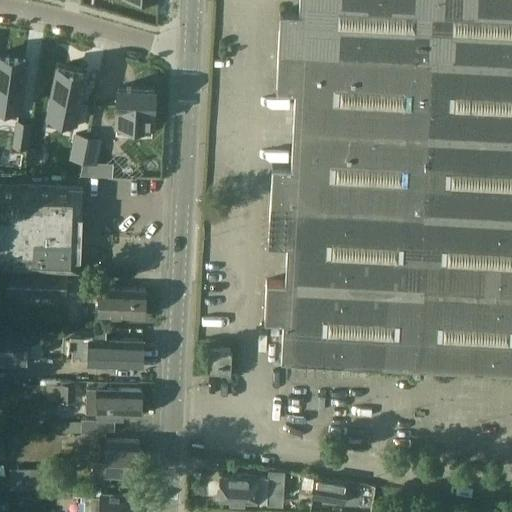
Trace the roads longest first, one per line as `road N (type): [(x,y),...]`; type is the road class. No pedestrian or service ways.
road 1 (unclassified): [(251,0),(232,438)]
road 2 (unclassified): [(170,437),(188,55)]
road 3 (unclassified): [(232,438),(511,484)]
road 4 (residential): [(188,55),(0,7)]
